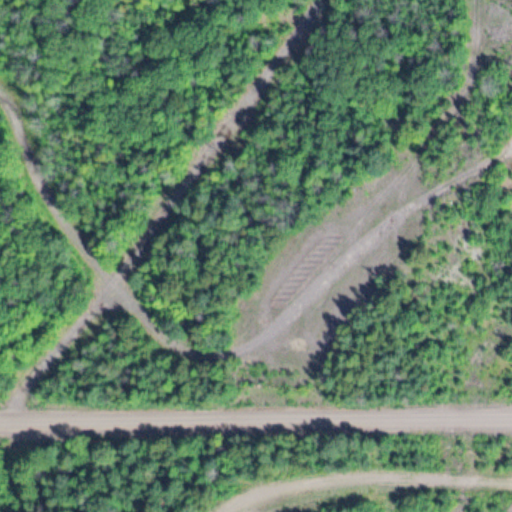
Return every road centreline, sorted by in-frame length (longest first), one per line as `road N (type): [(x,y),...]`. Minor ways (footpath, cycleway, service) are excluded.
road 1 (track): [(0,424),(314,0)]
road 2 (residential): [(0,420),(511,422)]
